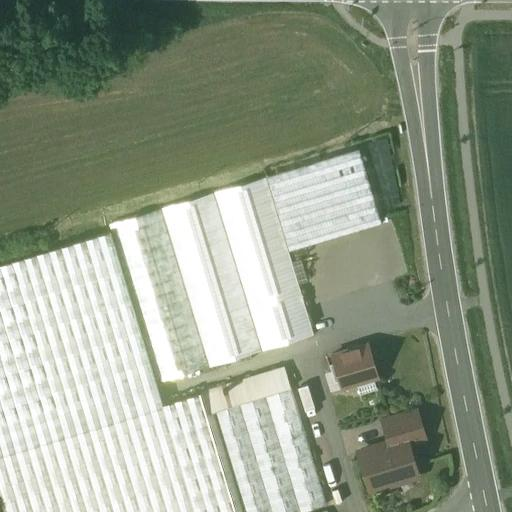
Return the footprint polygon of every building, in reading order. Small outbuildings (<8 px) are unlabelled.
[(107,224),(109,232),(157,382),(312,334),(287,249),(379,223),(356,149),(107,224)] [(0,264),(0,454),(33,444),(97,425),(150,409),(165,404),(157,382),(109,232),(0,264)] [(366,342),(331,353),(341,387),(356,383),(359,394),(376,389),(373,378),(376,377),(366,342)] [(165,404),(150,409),(151,414),(159,412),(190,511),(289,511),(326,501),(286,367),(165,404)] [(392,433),(390,439),(405,434),(407,440),(424,435),(415,408),(382,418),(386,431),(392,433)] [(150,409),(97,425),(98,430),(124,511),(182,511),(151,414),(150,409)] [(97,425),(33,444),(35,450),(40,448),(59,511),(118,511),(93,432),(98,430),(97,425)] [(390,439),(358,449),(369,487),(417,472),(407,440),(405,434),(390,439)] [(0,511),(53,511),(35,450),(33,444),(0,454),(0,511)]
